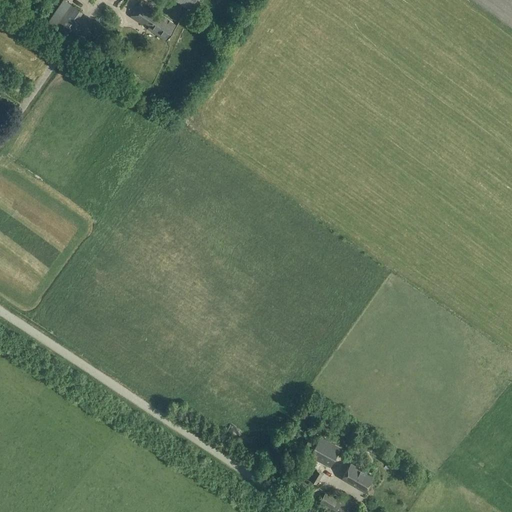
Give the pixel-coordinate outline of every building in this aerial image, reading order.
[(64,0),(62,0),(45,25),(65,39),(82,13),(64,0)] [(175,0),(188,10),(195,0),(175,0)] [(141,1),(130,17),(143,25),(145,22),(149,26),(147,29),(166,41),(176,26),(141,1)] [(142,80),(133,74),(128,82),(137,89),(142,80)] [(309,457),(310,457),(329,468),(340,448),(320,437),(317,443),(309,438),(304,446),(313,451),(309,457)] [(279,463),(278,465),(284,470),(291,461),(284,456),(282,459),(280,457),(277,461),(279,463)] [(350,464),(342,479),(365,492),(373,478),(350,464)] [(310,481),(316,484),(322,474),(317,470),(310,481)] [(332,509),(338,499),(325,492),(320,503),(332,509)]
